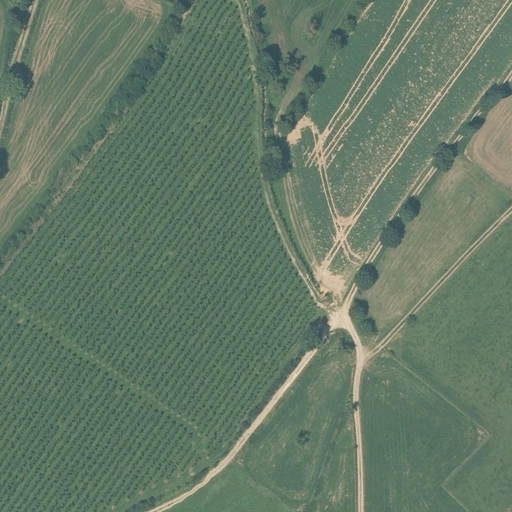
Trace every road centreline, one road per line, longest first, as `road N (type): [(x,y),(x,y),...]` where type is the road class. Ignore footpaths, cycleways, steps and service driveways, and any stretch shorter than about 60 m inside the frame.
road 1 (track): [(511,60),(342,313)]
road 2 (track): [(139,511),(216,472),(342,313)]
road 3 (track): [(358,361),(511,207)]
road 4 (track): [(342,313),(359,350),(360,511)]
road 5 (track): [(31,0),(0,125)]
